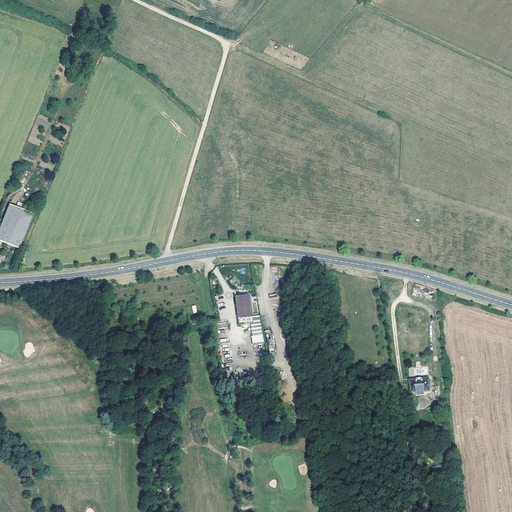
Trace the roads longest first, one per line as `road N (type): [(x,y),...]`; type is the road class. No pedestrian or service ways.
road 1 (secondary): [(0,282),(253,250),(386,270),(511,305)]
road 2 (track): [(168,260),(227,50),(219,37),(134,0)]
